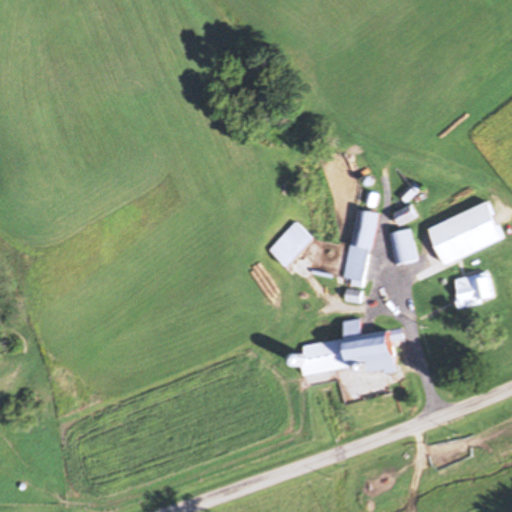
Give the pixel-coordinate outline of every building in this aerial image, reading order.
[(433,229),(449,266),(509,241),(493,204),(433,229)] [(421,220),(418,208),(399,213),(403,225),(421,220)] [(347,278),(370,282),(381,214),(359,211),(347,278)] [(272,251),(292,271),(319,242),(299,222),(272,251)] [(421,261),(411,231),(391,238),(401,268),(421,261)] [(463,307),(499,303),(495,275),(459,279),(463,307)] [(402,331),(368,336),(366,320),(349,323),(351,339),(307,345),(309,358),(306,359),(308,376),(373,366),(374,373),(398,370),(397,359),(406,358),(402,331)]
